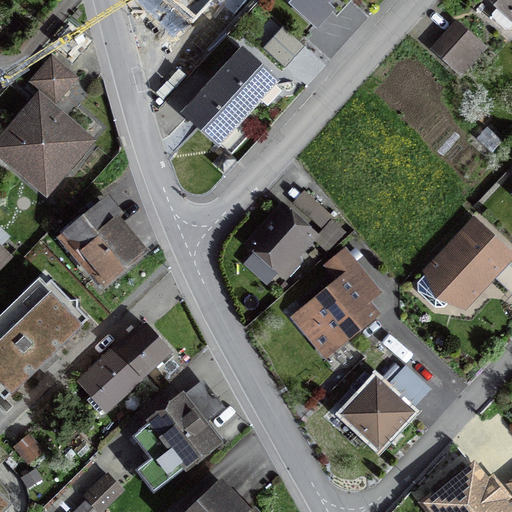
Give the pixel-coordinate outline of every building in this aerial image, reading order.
[(158,0),(207,44),(247,0),(158,0)] [(286,0),(285,1),(314,27),(338,0),(344,0),(348,3),(351,0),(286,0)] [(511,0),(486,0),(496,9),(491,14),(492,18),(504,30),(508,29),(511,24),(511,0)] [(480,48),(455,25),(432,50),(457,73),(480,48)] [(292,60),(302,49),(280,29),(270,39),(292,60)] [(209,81),(211,83),(243,112),(256,98),(254,96),(268,81),(270,83),(271,82),(241,54),(218,80),(214,76),(209,81)] [(73,80),(50,60),(31,83),(54,103),(73,80)] [(228,125),(230,126),(243,112),(211,83),(209,81),(204,86),(209,90),(186,115),(215,142),(216,141),(215,140),(228,125)] [(59,124),(34,103),(7,133),(10,164),(45,194),(89,143),(63,120),(59,124)] [(314,224),(324,213),(303,194),(293,205),(314,224)] [(99,208),(67,234),(90,261),(106,281),(138,255),(99,208)] [(295,222),(282,210),(250,246),(279,272),(280,271),(276,267),(285,256),(294,256),(311,236),(298,225),(297,227),(293,223),(295,222)] [(462,308),(509,257),(473,223),(426,274),(416,284),(417,293),(433,309),(442,308),(452,298),(462,308)] [(338,277),(354,264),(346,254),(330,267),(338,277)] [(318,330),(331,331),(340,343),(373,315),(344,279),(303,312),(318,330)] [(0,384),(13,397),(88,325),(45,280),(0,323),(0,384)] [(123,344),(118,349),(142,376),(166,353),(144,328),(137,335),(133,330),(121,342),(123,344)] [(104,410),(142,376),(118,349),(108,358),(105,354),(87,371),(90,374),(80,383),(92,396),(85,402),(97,415),(103,409),(104,410)] [(420,392),(400,373),(383,391),(375,383),(344,416),(377,447),(408,414),(404,410),(420,392)] [(215,444),(180,399),(138,432),(146,442),(151,449),(152,448),(147,442),(156,434),(170,452),(166,455),(176,469),(180,465),(183,469),(215,444)] [(26,438),(16,447),(29,462),(40,453),(26,438)] [(486,485),(472,468),(428,505),(433,511),(508,511),(499,501),(503,498),(490,482),(486,485)] [(121,469),(77,511),(99,511),(120,491),(119,490),(130,479),(121,469)] [(245,511),(219,484),(188,511),(245,511)] [(0,511),(4,511),(12,505),(0,492),(0,511)]
